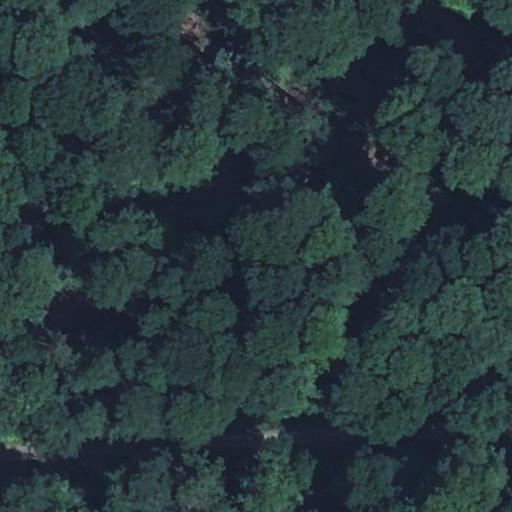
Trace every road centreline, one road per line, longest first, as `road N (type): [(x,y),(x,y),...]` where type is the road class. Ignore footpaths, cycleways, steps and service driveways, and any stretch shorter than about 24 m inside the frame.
road 1 (track): [(359,436),(0,456)]
road 2 (track): [(511,430),(359,436)]
